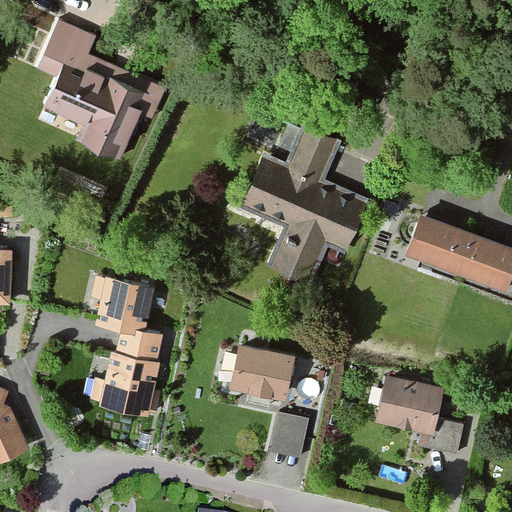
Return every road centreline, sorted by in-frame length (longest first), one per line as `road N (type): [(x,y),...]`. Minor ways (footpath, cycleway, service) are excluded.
road 1 (residential): [(511,128),(399,93),(216,0)]
road 2 (residential): [(61,511),(76,480),(113,463),(341,511)]
